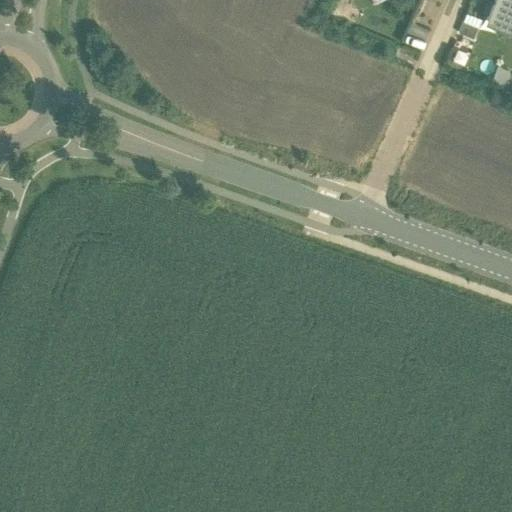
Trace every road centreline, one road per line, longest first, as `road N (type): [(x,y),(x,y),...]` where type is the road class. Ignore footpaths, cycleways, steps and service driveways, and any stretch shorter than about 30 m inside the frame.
road 1 (tertiary): [(54,110),(361,218)]
road 2 (residential): [(361,218),(462,0)]
road 3 (tertiary): [(361,218),(511,272)]
